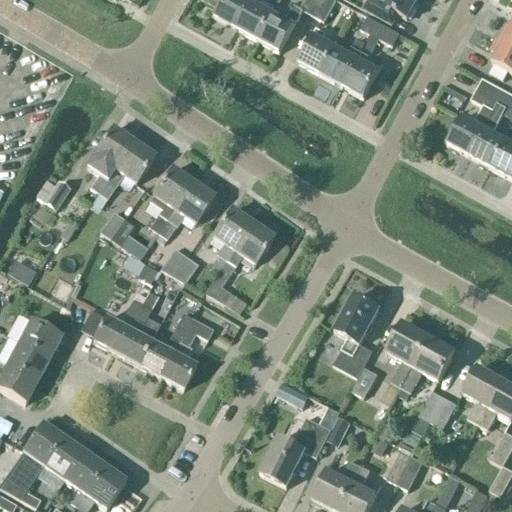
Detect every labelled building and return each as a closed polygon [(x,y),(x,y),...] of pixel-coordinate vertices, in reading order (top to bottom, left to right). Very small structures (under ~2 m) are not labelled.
[(225,0),(213,22),(235,34),(254,0),(253,0),(242,0),(242,2),(238,0),(225,0)] [(235,34),(257,45),(272,18),(259,11),(262,5),(254,0),(235,34)] [(279,58),(302,16),(311,21),(322,0),(306,0),(299,13),(293,10),(285,26),(272,18),(257,45),(279,58)] [(336,4),(327,0),(322,0),(311,21),(324,27),(336,4)] [(391,29),(397,19),(407,24),(419,2),(416,0),(387,0),(389,0),(383,11),(372,5),(366,15),(391,29)] [(369,40),(376,27),(367,22),(360,35),(369,40)] [(355,64),(341,91),(363,104),(378,76),(365,69),(378,45),(391,52),(398,39),(376,27),(369,40),(364,48),(355,64)] [(511,29),(503,45),(511,50),(511,29)] [(319,79),(334,52),(321,45),(324,39),(316,34),(297,67),(319,79)] [(319,79),(341,91),(355,64),(364,48),(356,44),(348,60),(334,52),(319,79)] [(511,50),(503,45),(491,67),(511,78),(511,50)] [(504,96),(482,84),(475,96),(471,104),(483,111),(493,116),(504,96)] [(468,161),(490,173),(505,146),(493,139),(506,114),(511,103),(511,100),(504,96),(493,116),(468,161)] [(493,116),(483,111),(473,129),(461,122),(446,149),(468,161),(493,116)] [(98,199),(132,148),(111,134),(93,161),(93,162),(86,172),(96,180),(97,180),(88,193),(98,199)] [(511,149),(505,146),(490,173),(511,184),(511,149)] [(132,148),(98,199),(106,205),(115,191),(116,192),(122,182),(135,190),(154,163),(132,148)] [(157,240),(192,189),(171,175),(148,208),(160,216),(148,234),(157,240)] [(43,208),(54,192),(46,187),(35,203),(43,208)] [(55,217),(69,194),(57,187),(43,209),(55,217)] [(192,189),(157,240),(165,245),(174,232),(176,233),(183,223),(194,231),(213,203),(192,189)] [(207,275),(216,281),(251,229),(230,215),(212,242),(223,250),(215,261),(216,262),(207,275)] [(98,238),(108,245),(123,224),(113,218),(98,238)] [(133,231),(123,224),(108,245),(118,252),(133,231)] [(251,229),(216,281),(204,299),(222,311),(230,300),(220,293),(241,262),(254,271),(272,244),(251,229)] [(171,283),(185,263),(173,255),(159,276),(171,283)] [(196,270),(185,263),(171,283),(183,289),(196,270)] [(131,302),(142,308),(151,291),(140,285),(131,302)] [(154,299),(143,324),(159,331),(170,307),(154,299)] [(379,315),(353,301),(334,337),(347,344),(332,371),(357,384),(372,357),(360,350),(379,315)] [(115,359),(141,311),(131,306),(118,331),(104,324),(92,347),(115,359)] [(150,348),(137,371),(159,383),(191,324),(182,319),(163,355),(150,348)] [(191,324),(159,383),(182,396),(195,372),(184,366),(190,355),(187,353),(194,340),(206,347),(212,335),(191,324)] [(18,348),(49,364),(61,342),(30,325),(18,348)] [(133,325),(115,359),(137,371),(150,348),(137,341),(143,330),(133,325)] [(391,388),(400,393),(428,342),(402,328),(385,360),(401,369),(391,388)] [(455,357),(428,342),(400,393),(411,399),(421,380),(438,389),(455,357)] [(6,370),(36,387),(49,364),(18,348),(6,370)] [(36,387),(6,370),(0,380),(0,396),(24,409),(36,387)] [(467,425),(477,431),(501,386),(477,373),(462,400),(476,408),(467,425)] [(377,380),(365,374),(351,397),(364,404),(377,380)] [(511,425),(511,392),(501,386),(477,431),(487,436),(497,419),(511,427),(511,425)] [(419,422),(431,428),(444,403),(432,397),(419,422)] [(300,399),(294,408),(301,412),(307,403),(300,399)] [(456,410),(444,403),(431,428),(443,435),(456,410)] [(340,422),(329,443),(341,449),(352,428),(340,422)] [(260,480),(286,493),(304,458),(316,464),(330,436),(306,423),(292,450),(278,443),(260,480)] [(21,457),(42,472),(62,443),(41,429),(21,457)] [(502,471),(503,472),(511,455),(511,441),(505,438),(489,466),(501,473),(502,471)] [(62,443),(42,472),(63,486),(83,458),(62,443)] [(386,486),(396,491),(411,463),(400,457),(386,486)] [(83,458),(63,486),(84,501),(104,473),(83,458)] [(411,463),(396,491),(407,497),(422,468),(411,463)] [(324,511),(339,511),(359,472),(349,467),(341,483),(327,476),(312,506),(324,511)] [(489,497),(500,503),(511,481),(511,476),(503,472),(502,471),(501,473),(489,497)] [(369,477),(359,472),(339,511),(369,511),(376,500),(361,493),(369,477)] [(104,473),(84,501),(100,511),(107,511),(125,487),(104,473)] [(5,498),(19,506),(24,497),(10,489),(5,498)] [(482,511),(487,502),(476,496),(468,511),(482,511)] [(34,511),(39,505),(24,497),(19,506),(30,511),(34,511)] [(1,501),(0,502),(0,511),(13,511),(16,509),(1,501)]
